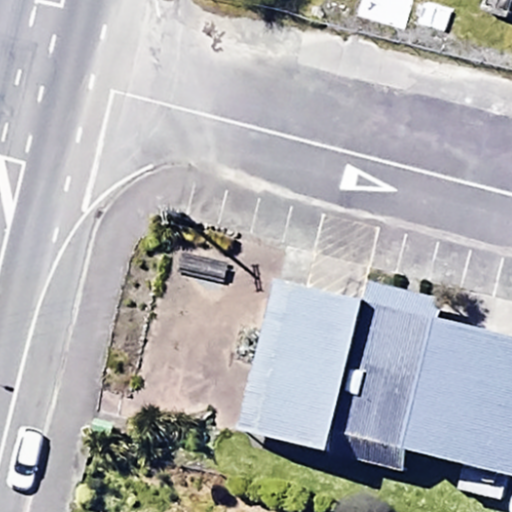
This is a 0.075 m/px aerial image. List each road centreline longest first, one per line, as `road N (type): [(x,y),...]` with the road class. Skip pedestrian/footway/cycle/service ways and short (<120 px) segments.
road 1 (residential): [(511,194),(31,81)]
road 2 (trunk): [(31,81),(0,217)]
